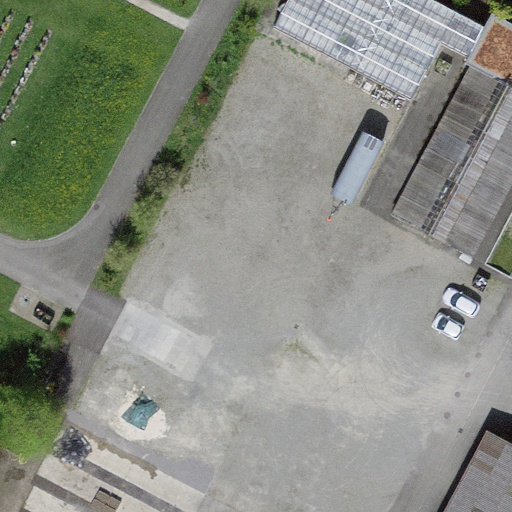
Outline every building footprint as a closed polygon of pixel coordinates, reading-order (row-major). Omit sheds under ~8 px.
[(468,57),(485,27),(433,0),(287,0),(273,26),(411,99),(441,42),(468,57)] [(471,65),(511,86),(511,24),(492,14),(485,27),(468,57),(465,62),(471,65)] [(511,183),(511,86),(471,65),(391,215),(473,258),(511,183)] [(193,477),(73,414),(55,448),(88,465),(82,476),(100,486),(91,503),(108,511),(118,511),(131,490),(118,483),(125,470),(181,499),(193,477)] [(511,511),(511,443),(488,431),(445,511),(511,511)]
